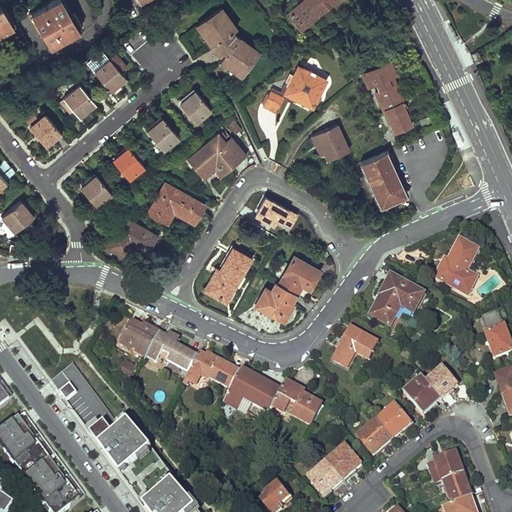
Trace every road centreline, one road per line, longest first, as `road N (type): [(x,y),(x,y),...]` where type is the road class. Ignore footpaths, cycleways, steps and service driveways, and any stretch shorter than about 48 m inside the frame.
road 1 (residential): [(367,258),(308,200),(274,180),(251,181),(168,306)]
road 2 (residential): [(367,258),(313,334),(283,349),(263,348),(168,306)]
road 3 (residential): [(499,510),(471,437),(452,427),(432,433),(348,511)]
road 4 (residential): [(44,186),(173,69),(151,39)]
road 5 (secondary): [(418,0),(507,185)]
road 6 (residential): [(0,350),(119,511)]
road 7 (residential): [(507,185),(391,238),(367,258)]
road 8 (residential): [(102,0),(100,24),(66,50),(28,67),(0,63)]
